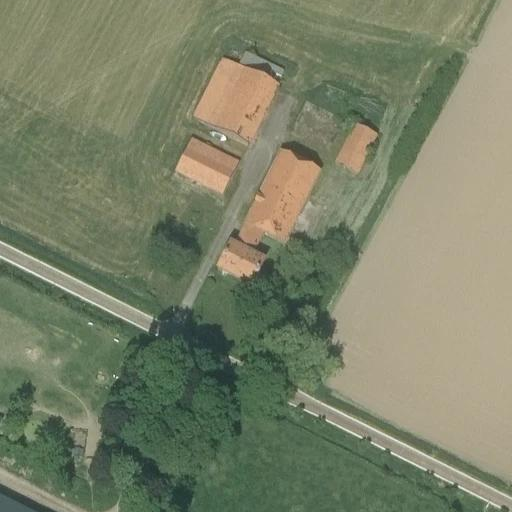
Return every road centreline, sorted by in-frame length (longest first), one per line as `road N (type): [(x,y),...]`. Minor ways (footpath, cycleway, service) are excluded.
road 1 (unclassified): [(511,506),(195,348)]
road 2 (unclassified): [(195,348),(0,252)]
road 3 (unclassified): [(116,511),(195,348)]
